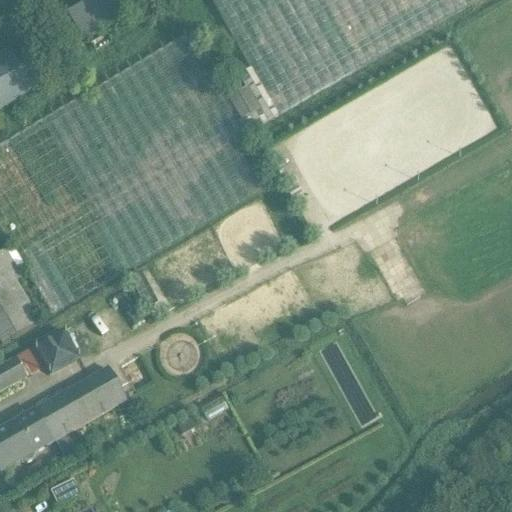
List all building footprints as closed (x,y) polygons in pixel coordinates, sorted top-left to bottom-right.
[(63,13),(42,26),(62,60),(84,48),(63,13)] [(9,50),(0,55),(0,112),(33,93),(9,50)] [(132,83),(93,106),(111,137),(125,129),(140,153),(174,133),(149,91),(141,97),(132,83)] [(59,108),(24,129),(38,152),(73,131),(59,108)] [(7,251),(0,254),(0,269),(13,262),(7,251)] [(158,305),(141,273),(128,279),(145,311),(158,305)] [(17,359),(0,368),(0,394),(28,378),(17,359)] [(107,370),(32,412),(51,446),(55,444),(64,461),(76,454),(67,437),(87,425),(126,404),(107,370)] [(221,401),(201,412),(207,423),(227,411),(221,401)] [(35,455),(51,446),(32,412),(0,430),(0,474),(20,463),(26,466),(34,461),(35,455)] [(183,437),(196,430),(190,419),(177,426),(183,437)] [(73,483),(50,494),(58,509),(80,497),(73,483)]
